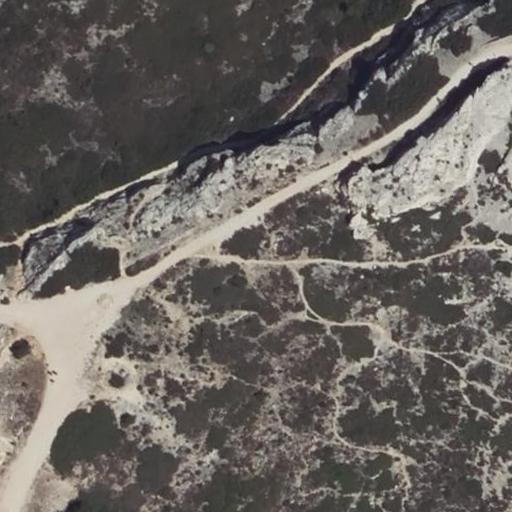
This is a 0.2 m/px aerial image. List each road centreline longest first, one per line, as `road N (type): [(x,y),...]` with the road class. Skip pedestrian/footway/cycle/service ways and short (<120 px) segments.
road 1 (track): [(75,320),(389,139),(466,69),(511,48)]
road 2 (track): [(9,511),(76,344),(75,320)]
